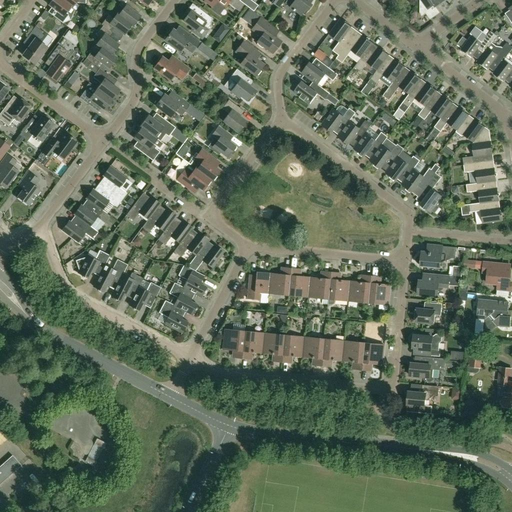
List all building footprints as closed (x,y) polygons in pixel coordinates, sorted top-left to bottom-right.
[(67,11),(70,6),(62,0),(50,0),(50,3),(49,5),(52,7),(48,12),(63,23),(71,20),(67,11)] [(140,16),(131,9),(134,4),(131,2),(128,0),(122,0),(118,6),(123,9),(119,15),(131,25),(133,26),(140,16)] [(204,0),(204,1),(212,6),(210,9),(215,13),(221,5),(225,8),(230,0),(204,0)] [(267,0),(279,8),(284,0),(267,0)] [(310,4),(312,0),(286,0),(284,3),(301,16),(306,9),(308,10),(312,5),(310,4)] [(419,0),(420,13),(422,16),(428,12),(429,9),(434,5),(435,7),(444,0),(419,0)] [(203,26),(210,17),(199,8),(194,14),(188,9),(184,15),(186,17),(183,21),(193,28),(192,29),(192,32),(200,38),(203,38),(207,31),(207,29),(203,26)] [(45,20),(49,13),(45,10),(40,16),(45,20)] [(131,25),(119,15),(117,14),(114,18),(109,15),(101,25),(103,26),(111,32),(115,27),(124,34),(131,25)] [(257,41),(258,42),(257,44),(262,48),(264,46),(273,53),(281,42),(269,33),(273,28),(260,18),(253,28),(258,31),(257,33),(261,36),(257,41)] [(339,55),(357,31),(356,31),(355,33),(350,29),(351,27),(340,19),(329,34),(339,42),(333,51),(339,55)] [(229,29),(223,25),(216,35),(222,39),(229,29)] [(34,41),(23,55),(34,64),(47,47),(53,39),(47,35),(36,26),(28,36),(34,41)] [(119,45),(109,38),(113,33),(111,32),(103,26),(96,36),(101,39),(97,44),(102,48),(102,47),(112,55),(112,54),(119,45)] [(192,52),(200,41),(187,32),(183,37),(173,29),(165,40),(180,51),(184,46),(192,52)] [(68,40),(73,34),(69,31),(64,37),(68,40)] [(361,58),(371,45),(371,46),(373,43),(362,35),(361,38),(355,34),(357,31),(339,55),(336,58),(342,63),(351,51),(361,58)] [(483,54),(491,43),(497,36),(491,31),(481,43),(472,36),(468,41),(462,37),(457,45),(462,49),(461,50),(471,57),(478,49),(483,53),(483,54)] [(255,76),(264,65),(256,59),(260,53),(243,41),(235,52),(244,59),(240,64),(255,76)] [(218,54),(202,43),(198,49),(213,61),(218,54)] [(499,66),(504,60),(511,49),(511,47),(507,43),(502,48),(496,47),(491,43),(483,54),(483,53),(477,62),(487,70),(494,61),(499,65),(499,66)] [(65,74),(71,65),(63,59),(68,52),(59,45),(49,58),(54,62),(46,73),(56,81),(63,72),(65,74)] [(377,70),(387,57),(387,58),(389,56),(378,47),(377,50),(371,46),(371,45),(361,58),(354,67),(361,72),(367,63),(377,70)] [(109,68),(116,58),(112,54),(112,55),(102,47),(102,48),(95,57),(90,53),(86,58),(91,62),(96,65),(99,61),(109,68)] [(181,79),(189,69),(180,62),(177,67),(162,56),(153,68),(170,81),(175,74),(181,79)] [(390,87),(403,69),(403,70),(405,68),(394,59),(392,62),(387,58),(387,57),(377,70),(367,84),(373,88),(380,79),(390,87)] [(86,58),(82,63),(87,67),(91,62),(86,58)] [(333,63),(326,58),(322,63),(329,68),(333,63)] [(511,65),(504,60),(499,66),(499,65),(493,74),(503,82),(510,73),(511,75),(511,65)] [(318,85),(325,75),(333,81),(338,75),(329,68),(322,63),(322,62),(317,68),(310,62),(302,73),(316,84),(316,83),(318,85)] [(112,100),(120,90),(105,79),(108,75),(100,68),(93,77),(101,83),(97,89),(112,100)] [(252,98),(257,91),(250,86),(254,81),(237,69),(229,78),(236,84),(231,92),(239,98),(240,96),(247,101),(250,97),(252,98)] [(409,94),(419,82),(421,80),(410,72),(408,74),(403,70),(403,69),(390,87),(383,96),(389,101),(399,87),(409,94)] [(0,101),(9,90),(5,87),(6,85),(0,80),(0,101)] [(310,104),(317,94),(325,100),(330,94),(318,85),(316,83),(316,84),(312,89),(302,81),(294,92),(310,104)] [(425,106),(435,94),(437,92),(426,83),(424,86),(419,82),(409,94),(402,103),(409,108),(415,99),(425,106)] [(105,110),(112,100),(97,89),(96,90),(88,84),(86,87),(86,90),(79,98),(91,106),(94,102),(105,110)] [(182,115),(189,105),(179,98),(175,103),(164,94),(156,106),(171,117),(176,110),(182,115)] [(441,118),(451,105),(451,106),(453,104),(442,95),(440,98),(435,94),(425,106),(418,115),(425,120),(431,111),(441,118)] [(20,122),(31,107),(20,99),(13,108),(8,104),(0,114),(0,119),(8,126),(15,118),(20,122)] [(238,132),(246,122),(237,114),(241,109),(229,100),(222,109),(228,114),(223,121),(238,132)] [(457,130),(467,118),(469,116),(458,108),(456,110),(451,106),(451,105),(441,118),(434,127),(441,132),(447,123),(457,130)] [(350,121),(356,113),(349,108),(348,110),(343,106),(341,106),(338,107),(336,111),(333,109),(321,125),(332,133),(339,123),(345,127),(349,121),(350,121)] [(323,116),(318,112),(314,117),(319,121),(323,116)] [(42,142),(55,124),(50,121),(50,119),(46,116),(44,117),(43,115),(35,126),(29,122),(19,135),(23,138),(27,141),(32,134),(42,142)] [(418,126),(423,119),(419,116),(419,115),(414,122),(418,126)] [(169,137),(175,127),(163,118),(158,123),(148,116),(140,126),(142,128),(142,127),(157,139),(157,138),(160,140),(165,134),(169,137)] [(491,142),(489,132),(488,132),(484,129),(485,128),(474,120),(472,122),(467,118),(457,130),(456,132),(462,137),(463,135),(473,142),(474,144),(491,142)] [(361,139),(365,133),(366,133),(372,125),(365,120),(360,128),(350,121),(349,121),(345,127),(337,137),(348,145),(355,135),(361,139)] [(214,139),(209,146),(220,155),(221,153),(229,158),(237,147),(225,139),(229,133),(219,125),(211,136),(214,139)] [(153,144),(157,139),(142,127),(142,128),(134,138),(144,146),(140,151),(153,161),(160,152),(155,148),(156,146),(153,144)] [(74,148),(78,143),(71,138),(72,137),(65,132),(58,141),(53,137),(42,152),(50,159),(54,153),(63,159),(72,147),(74,148)] [(377,151),(386,138),(387,138),(388,137),(381,132),(375,140),(366,133),(365,133),(361,139),(353,149),(364,157),(371,147),(377,151)] [(432,144),(436,138),(430,134),(426,140),(432,144)] [(19,135),(14,143),(18,146),(23,138),(19,135)] [(393,163),(402,151),(404,149),(397,144),(396,146),(387,138),(386,138),(377,151),(369,161),(380,169),(387,159),(393,163)] [(0,160),(11,146),(1,139),(0,140),(0,160)] [(491,161),(490,155),(492,155),(491,142),(474,144),(472,144),(474,156),(463,158),(464,165),(493,161),(491,161)] [(219,170),(209,163),(213,158),(202,149),(198,154),(196,153),(193,156),(192,156),(190,159),(191,160),(188,163),(190,165),(210,180),(211,181),(219,170)] [(409,175),(414,169),(420,161),(419,160),(421,158),(416,154),(414,157),(413,156),(412,158),(402,151),(393,163),(385,173),(396,181),(403,171),(409,175)] [(0,183),(6,188),(18,171),(12,167),(16,161),(7,154),(0,164),(5,168),(0,173),(0,183)] [(43,165),(47,160),(40,155),(36,160),(43,165)] [(496,181),(494,168),(492,169),(491,162),(493,162),(493,161),(464,165),(465,173),(476,171),(477,183),(477,184),(493,182),(496,181)] [(210,180),(190,165),(188,163),(180,173),(181,174),(177,180),(188,188),(192,182),(203,190),(210,180)] [(119,187),(126,178),(110,166),(103,176),(107,179),(102,185),(122,200),(127,193),(119,187)] [(425,187),(436,173),(429,168),(423,176),(414,169),(409,175),(401,185),(412,193),(419,183),(425,187)] [(29,205),(40,190),(35,186),(39,180),(29,172),(21,182),(26,186),(18,197),(29,205)] [(442,177),(436,173),(425,187),(420,193),(426,197),(420,205),(421,206),(421,207),(425,210),(426,209),(431,213),(432,211),(434,213),(439,207),(436,205),(443,197),(433,189),(442,177)] [(141,180),(138,187),(143,189),(146,183),(141,180)] [(499,201),(497,188),(494,188),(493,182),(477,184),(477,183),(466,185),(467,193),(478,191),(480,203),(496,201),(496,202),(499,201)] [(122,200),(102,185),(97,192),(93,189),(86,199),(89,201),(90,201),(102,210),(109,201),(117,207),(122,200)] [(148,220),(157,207),(158,207),(160,204),(151,196),(148,200),(141,195),(135,203),(132,208),(131,208),(129,211),(126,215),(133,221),(139,213),(148,219),(148,220)] [(110,216),(102,210),(90,201),(89,201),(85,208),(81,205),(74,215),(77,217),(78,217),(97,232),(104,223),(105,223),(107,220),(113,224),(115,220),(110,217),(110,216)] [(478,224),(501,221),(500,208),(497,208),(496,202),(496,201),(480,203),(461,206),(462,216),(470,215),(470,212),(476,212),(478,224)] [(164,232),(173,219),(174,219),(176,216),(167,208),(164,212),(158,207),(157,207),(148,220),(148,219),(142,227),(149,233),(155,225),(164,231),(164,232)] [(78,243),(85,233),(93,239),(97,242),(105,237),(97,232),(78,217),(77,217),(73,224),(69,221),(62,231),(78,243)] [(180,244),(189,231),(190,231),(192,228),(183,220),(180,224),(174,219),(173,219),(164,232),(164,231),(158,239),(165,245),(171,237),(180,243),(180,244)] [(196,256),(205,243),(205,244),(208,240),(199,233),(196,236),(190,231),(189,231),(180,244),(180,243),(174,251),(181,257),(187,249),(196,255),(196,256)] [(212,268),(224,252),(214,245),(212,248),(205,244),(205,243),(196,256),(196,255),(190,263),(187,267),(195,271),(197,269),(203,261),(212,268)] [(420,266),(426,266),(428,269),(434,267),(440,268),(441,263),(445,261),(446,258),(455,258),(456,248),(428,245),(427,252),(422,252),(422,253),(418,257),(421,261),(420,266)] [(103,269),(104,266),(110,256),(100,250),(95,259),(87,255),(86,258),(76,261),(79,271),(78,273),(82,275),(83,278),(85,277),(88,278),(91,272),(99,276),(103,269)] [(136,267),(142,255),(135,252),(130,265),(136,267)] [(122,274),(123,275),(128,265),(117,260),(112,270),(104,266),(103,269),(99,276),(93,286),(98,289),(99,291),(101,291),(103,292),(107,286),(114,290),(122,274)] [(484,263),(483,272),(487,273),(486,283),(498,284),(497,289),(511,291),(511,283),(509,283),(510,265),(484,263)] [(195,271),(187,267),(184,265),(178,276),(187,280),(183,287),(183,288),(195,294),(201,297),(206,287),(200,284),(204,276),(195,271)] [(288,295),(291,269),(284,268),(283,275),(270,274),(268,293),(288,295)] [(308,297),(310,277),(297,276),(298,269),(291,269),(288,295),(308,297)] [(268,293),(270,274),(256,272),(256,279),(249,279),(247,298),(260,300),(261,293),(268,293)] [(328,299),(331,272),(324,272),(323,279),(310,277),(308,297),(322,299),(321,304),(327,304),(327,299),(328,299)] [(348,301),(350,281),(337,280),(337,273),(331,272),(328,299),(327,299),(327,304),(332,305),(334,303),(334,300),(348,301)] [(132,299),(138,287),(142,280),(143,279),(132,273),(129,278),(123,275),(122,274),(114,290),(111,296),(115,298),(116,300),(119,300),(121,301),(124,295),(132,299)] [(461,286),(461,278),(423,275),(423,281),(419,281),(418,287),(417,287),(416,288),(415,291),(416,292),(417,292),(418,293),(418,295),(437,297),(438,292),(440,291),(442,290),(443,289),(443,287),(448,287),(449,285),(461,286)] [(368,303),(370,276),(363,276),(363,283),(350,281),(348,301),(368,303)] [(388,305),(390,285),(377,284),(377,277),(370,276),(368,303),(388,305)] [(142,304),(150,308),(161,288),(150,282),(150,284),(142,280),(138,287),(132,299),(129,305),(133,307),(134,310),(137,309),(139,310),(142,304)] [(191,302),(195,294),(183,288),(183,287),(174,283),(169,293),(178,298),(174,305),(185,311),(185,312),(191,315),(197,305),(191,302)] [(466,301),(467,294),(460,293),(459,300),(466,301)] [(508,310),(509,303),(478,300),(476,318),(485,319),(484,329),(491,330),(498,324),(500,326),(510,327),(511,317),(510,316),(510,311),(508,310)] [(185,311),(174,305),(165,301),(159,313),(168,317),(164,323),(182,333),(187,322),(181,319),(185,312),(185,311)] [(441,316),(442,304),(425,302),(424,309),(416,309),(416,310),(415,311),(414,316),(415,317),(415,322),(434,324),(434,315),(441,316)] [(242,358),(244,331),(224,329),(222,349),(236,351),(235,357),(242,358)] [(262,353),(264,333),(244,331),(242,358),(249,359),(249,352),(262,353)] [(282,362),(284,335),(264,333),(262,353),(275,354),(275,361),(282,362)] [(432,336),(432,337),(414,335),(413,336),(412,337),(411,338),(411,340),(412,341),(413,342),(412,348),(414,348),(414,354),(439,356),(440,350),(438,350),(439,344),(441,341),(442,338),(439,335),(436,334),(433,336),(432,336)] [(302,357),(304,337),(284,335),(282,362),(289,363),(289,356),(302,357)] [(321,366),(324,339),(304,337),(302,357),(315,358),(315,365),(321,366)] [(342,361),(344,341),(324,339),(321,366),(328,367),(329,360),(342,361)] [(361,370),(364,343),(344,341),(342,361),(355,362),(354,369),(361,370)] [(382,365),(384,345),(364,343),(361,370),(368,371),(369,364),(382,365)] [(469,349),(468,367),(481,368),(481,356),(479,356),(479,350),(469,349)] [(432,378),(433,370),(444,371),(445,361),(445,359),(423,357),(423,364),(411,363),(410,376),(424,377),(423,379),(425,381),(430,382),(433,379),(432,378)] [(511,381),(510,382),(511,369),(500,368),(498,385),(505,386),(503,396),(499,396),(497,397),(497,403),(498,404),(502,405),(502,406),(511,407),(511,381)] [(425,406),(425,400),(427,400),(433,396),(438,396),(439,387),(422,385),(421,393),(408,392),(407,404),(408,404),(407,409),(410,412),(431,414),(431,410),(428,409),(429,406),(425,406)] [(460,401),(460,390),(453,390),(452,398),(455,401),(460,401)] [(95,465),(107,446),(98,441),(87,460),(95,465)] [(0,483),(21,465),(12,456),(0,466),(0,483)]
